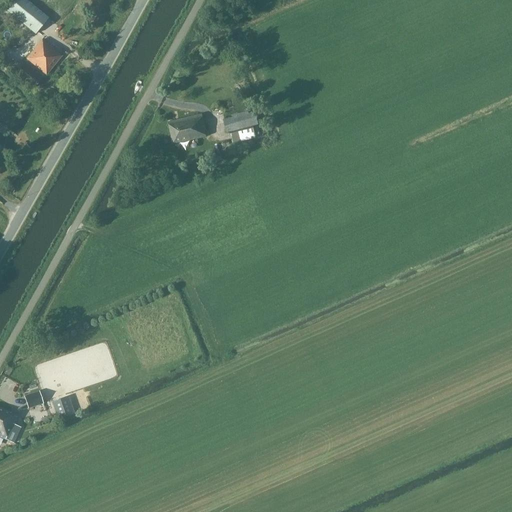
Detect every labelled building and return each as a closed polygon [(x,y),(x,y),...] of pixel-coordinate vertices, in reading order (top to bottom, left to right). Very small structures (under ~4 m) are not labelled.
[(15,0),(6,11),(35,34),(48,18),(25,0),(15,0)] [(46,75),(61,56),(42,41),(37,47),(31,55),(27,59),(46,75)] [(0,62),(11,72),(33,90),(42,79),(20,61),(20,62),(7,51),(5,53),(0,47),(0,62)] [(225,119),(225,120),(229,133),(231,132),(234,144),(257,138),(253,127),(258,125),(254,112),(225,119)] [(177,120),(168,123),(173,145),(206,137),(204,131),(206,131),(202,115),(177,120)] [(25,396),(29,408),(44,403),(40,391),(25,396)] [(52,401),(55,409),(60,407),(63,417),(72,414),(70,409),(66,396),(52,401)] [(14,424),(17,417),(10,414),(11,412),(0,407),(0,437),(5,439),(13,443),(21,427),(14,424)]
